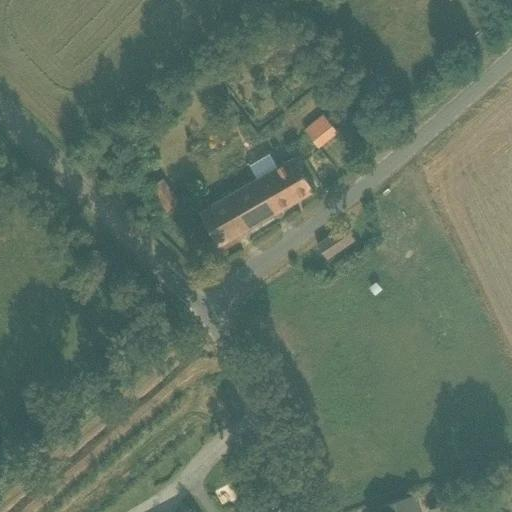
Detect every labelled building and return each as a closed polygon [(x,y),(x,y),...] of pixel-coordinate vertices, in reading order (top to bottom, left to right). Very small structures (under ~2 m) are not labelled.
[(462,0),(459,0),(454,4),(459,11),(467,6),(462,0)] [(317,66),(310,72),(314,77),(321,72),(317,66)] [(237,69),(228,76),(235,85),(244,78),(237,69)] [(317,148),(337,132),(322,113),(302,129),(317,148)] [(200,212),(219,245),(314,190),(295,156),(200,212)] [(327,259),(355,240),(345,225),(317,244),(327,259)] [(418,511),(414,496),(379,507),(380,511),(418,511)]
